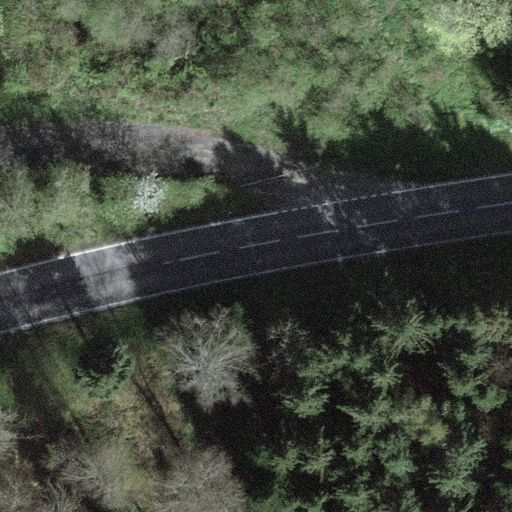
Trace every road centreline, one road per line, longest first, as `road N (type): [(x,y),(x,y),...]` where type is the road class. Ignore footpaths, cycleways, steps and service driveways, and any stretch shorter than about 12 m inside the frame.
road 1 (secondary): [(511,200),(132,265),(0,301)]
road 2 (track): [(428,0),(508,201)]
